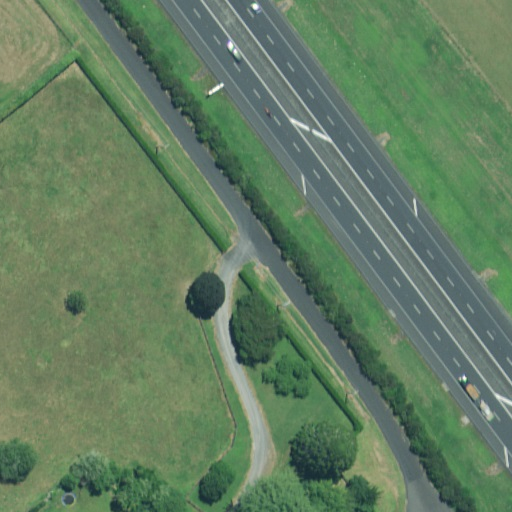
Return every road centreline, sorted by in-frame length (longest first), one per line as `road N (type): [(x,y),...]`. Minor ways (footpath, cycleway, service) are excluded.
road 1 (residential): [(71,0),(340,362),(405,472),(418,511)]
road 2 (motorway): [(511,452),(178,0)]
road 3 (motorway): [(229,0),(511,369)]
